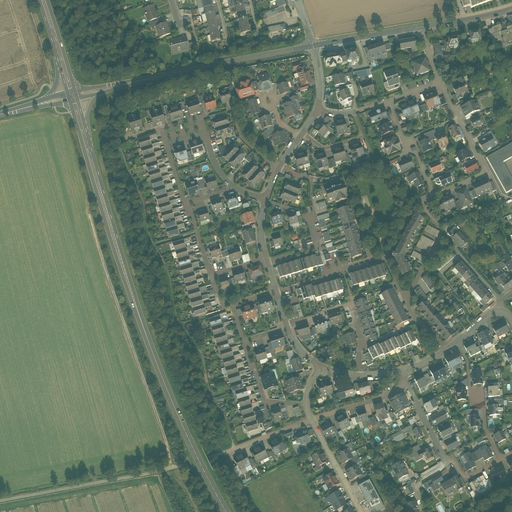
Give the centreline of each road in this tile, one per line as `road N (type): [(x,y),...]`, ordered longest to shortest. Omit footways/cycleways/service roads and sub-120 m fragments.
road 1 (secondary): [(224,511),(151,352),(81,130)]
road 2 (unclassified): [(0,500),(176,468),(311,418)]
road 3 (tertiary): [(312,46),(124,84)]
road 4 (residential): [(286,327),(351,303),(361,338),(355,376)]
road 5 (residential): [(235,188),(215,165),(202,126),(164,137),(167,145)]
